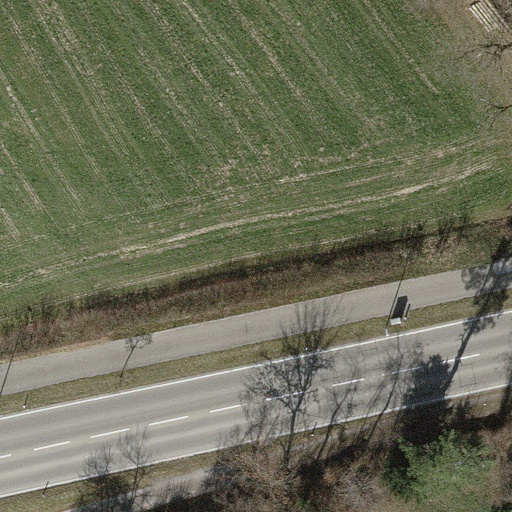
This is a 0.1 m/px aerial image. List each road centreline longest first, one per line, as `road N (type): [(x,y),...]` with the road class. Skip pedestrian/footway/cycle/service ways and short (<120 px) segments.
road 1 (secondary): [(511,351),(0,461)]
road 2 (track): [(511,413),(132,511)]
road 3 (track): [(511,118),(462,59),(441,0)]
